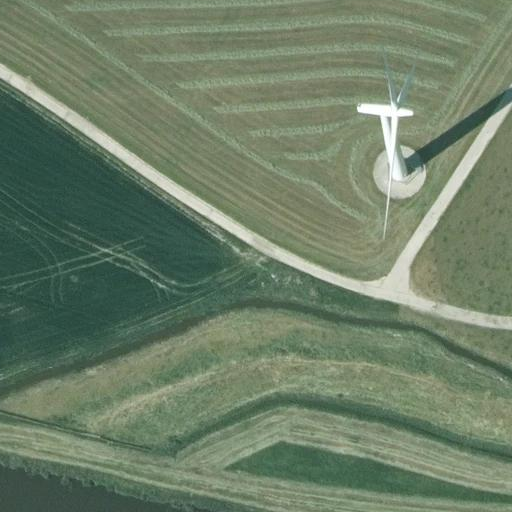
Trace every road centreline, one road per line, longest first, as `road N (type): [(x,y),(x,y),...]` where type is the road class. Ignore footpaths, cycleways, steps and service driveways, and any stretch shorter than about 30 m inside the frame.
road 1 (track): [(0,74),(254,244),(306,270),(511,322)]
road 2 (track): [(389,297),(511,100)]
